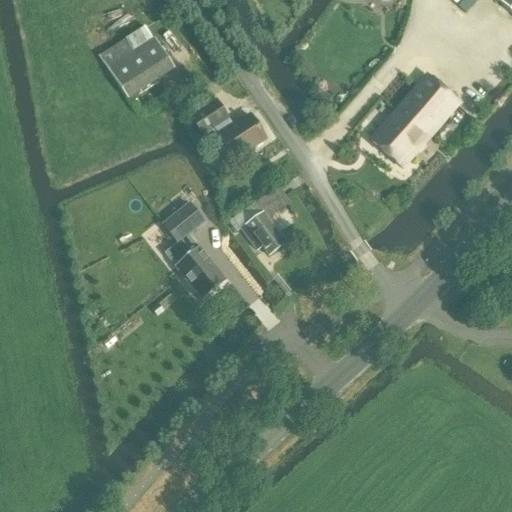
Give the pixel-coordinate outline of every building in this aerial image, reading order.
[(492,0),(511,16),(511,0),(444,0),(447,1),(447,0),(492,0)] [(125,99),(172,68),(154,40),(106,71),(125,99)] [(403,172),(459,107),(427,79),(370,144),(403,172)] [(215,139),(233,128),(216,103),(191,119),(204,139),(211,134),(215,139)] [(233,164),(266,142),(250,118),(218,140),(233,164)] [(278,188),(233,221),(262,261),(284,245),(266,219),(289,203),(278,188)] [(188,206),(162,227),(177,245),(179,244),(189,256),(174,269),(201,303),(226,284),(198,249),(188,237),(203,225),(188,206)]
